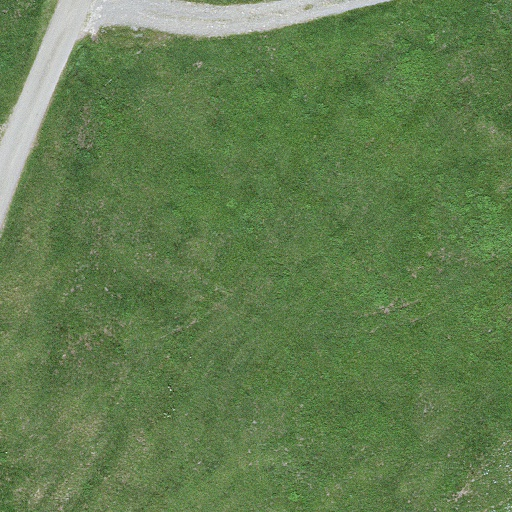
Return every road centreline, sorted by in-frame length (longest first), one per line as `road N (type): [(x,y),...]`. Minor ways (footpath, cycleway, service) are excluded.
road 1 (track): [(371,0),(192,15),(109,0)]
road 2 (unclassified): [(0,176),(72,0)]
